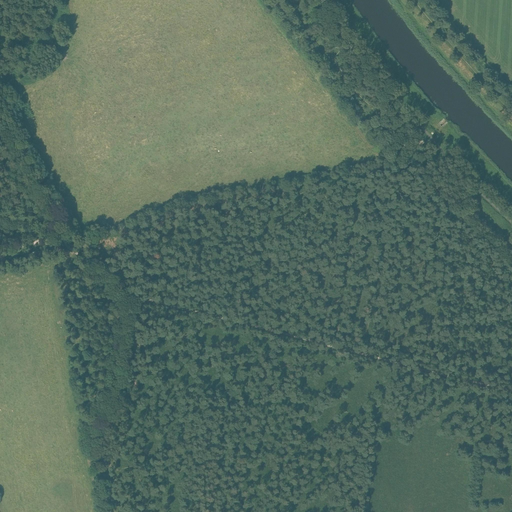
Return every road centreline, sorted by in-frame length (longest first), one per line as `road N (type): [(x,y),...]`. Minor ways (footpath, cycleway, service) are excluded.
road 1 (track): [(132,293),(511,392)]
road 2 (track): [(285,0),(387,132),(511,245)]
road 3 (track): [(414,0),(511,108)]
road 4 (track): [(64,234),(0,108)]
